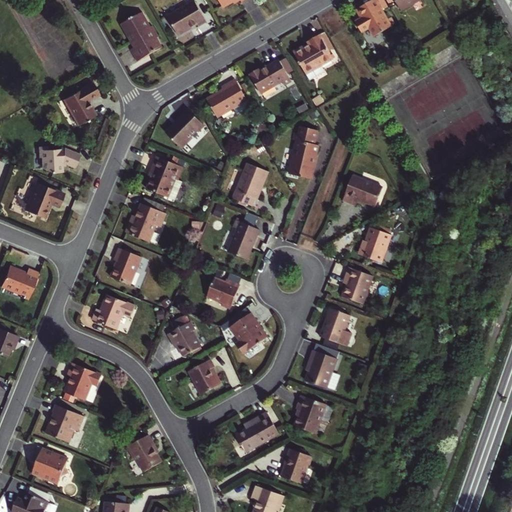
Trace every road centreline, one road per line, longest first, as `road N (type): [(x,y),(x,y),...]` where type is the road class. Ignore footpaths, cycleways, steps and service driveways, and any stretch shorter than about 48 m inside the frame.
road 1 (residential): [(141,112),(321,0)]
road 2 (residential): [(175,435),(267,383),(301,309)]
road 3 (residential): [(48,326),(131,365),(175,435)]
road 4 (residential): [(74,260),(141,112)]
road 5 (primary): [(511,383),(467,511)]
road 6 (residential): [(141,112),(76,1)]
road 7 (residential): [(0,445),(48,326)]
road 8 (residential): [(301,309),(269,294),(266,279),(285,253),(312,264),(314,275)]
